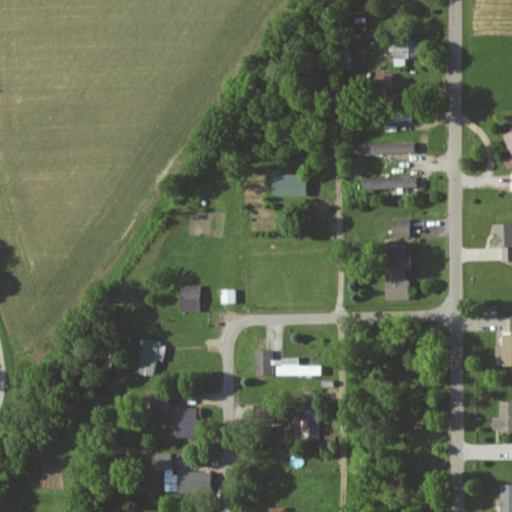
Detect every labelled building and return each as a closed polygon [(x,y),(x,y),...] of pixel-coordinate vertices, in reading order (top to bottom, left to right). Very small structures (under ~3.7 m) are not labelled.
[(415,40),(392,41),(393,65),(407,65),(406,58),(416,58),(415,40)] [(391,75),(376,70),(373,83),(388,87),(391,75)] [(503,158),(507,169),(511,167),(511,129),(502,134),(509,155),(503,158)] [(411,142),(360,144),(360,154),(412,153),(411,142)] [(304,195),(305,174),(272,174),(271,195),(304,195)] [(362,178),(363,189),(414,188),(414,176),(362,178)] [(409,218),(390,218),(390,236),(409,236),(409,218)] [(511,223),(490,224),(491,248),(505,247),(505,262),(511,261),(511,223)] [(404,243),(384,243),(384,299),(407,300),(407,251),(404,251),(404,243)] [(198,286),(179,285),(179,310),(198,311),(198,286)] [(221,303),(238,302),(237,289),(220,289),(221,303)] [(501,366),(511,365),(511,334),(501,335),(501,345),(494,346),(494,356),(501,355),(501,366)] [(152,376),(158,341),(143,338),(136,373),(152,376)] [(273,374),(272,349),(255,350),(256,375),(273,374)] [(321,365),(299,365),(299,357),(282,357),(282,366),(276,366),(276,375),(321,374),(321,365)] [(148,397),(149,411),(168,410),(167,396),(148,397)] [(511,401),(498,402),(499,417),(490,417),(491,432),(511,431),(511,401)] [(193,438),(194,407),(175,407),(174,438),(193,438)] [(294,419),(294,440),(318,439),(317,418),(294,419)] [(209,471),(172,473),(172,453),(155,453),(155,470),(165,470),(165,493),(209,492),(209,471)] [(511,511),(511,483),(500,483),(498,511),(511,511)]
